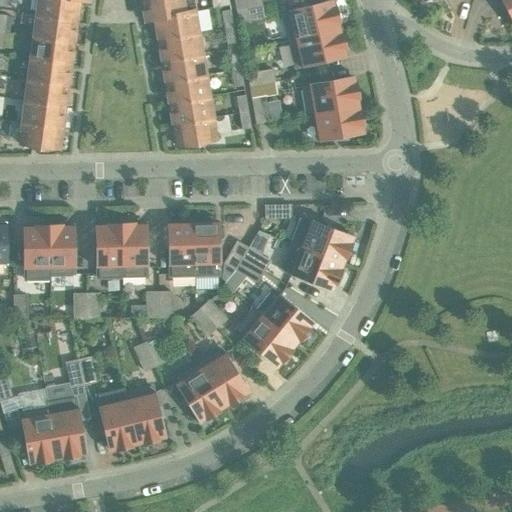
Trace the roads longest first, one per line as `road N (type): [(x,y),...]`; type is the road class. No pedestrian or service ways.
road 1 (residential): [(0,507),(182,473),(277,415),(350,331),(388,244),(405,154)]
road 2 (residential): [(0,167),(405,154)]
road 3 (residential): [(380,33),(412,29),(452,54),(511,57)]
road 4 (residential): [(405,154),(380,33)]
